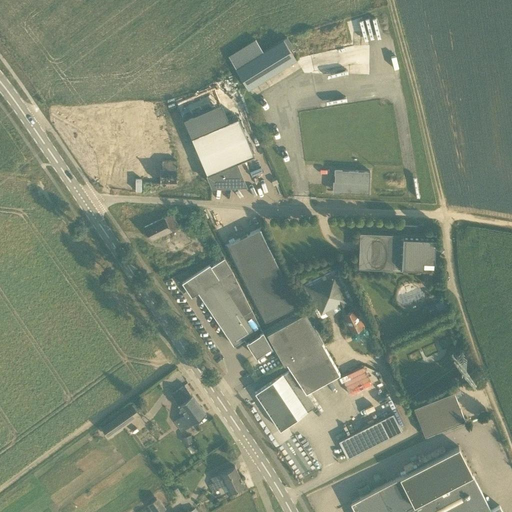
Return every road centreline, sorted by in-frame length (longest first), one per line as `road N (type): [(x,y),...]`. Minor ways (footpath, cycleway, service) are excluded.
road 1 (secondary): [(290,511),(89,209)]
road 2 (unclassified): [(444,214),(119,197),(89,209)]
road 3 (track): [(444,214),(452,290),(511,450)]
road 4 (track): [(389,0),(444,214)]
road 5 (secondary): [(89,209),(0,82)]
